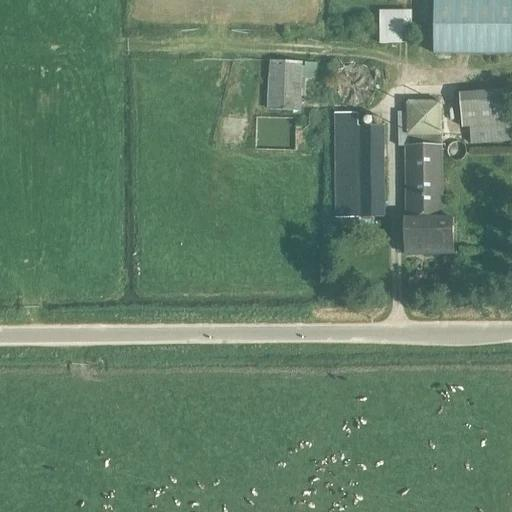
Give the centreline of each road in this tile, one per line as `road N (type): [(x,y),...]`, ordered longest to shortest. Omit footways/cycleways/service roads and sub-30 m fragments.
road 1 (unclassified): [(0,340),(511,331)]
road 2 (track): [(89,511),(78,334)]
